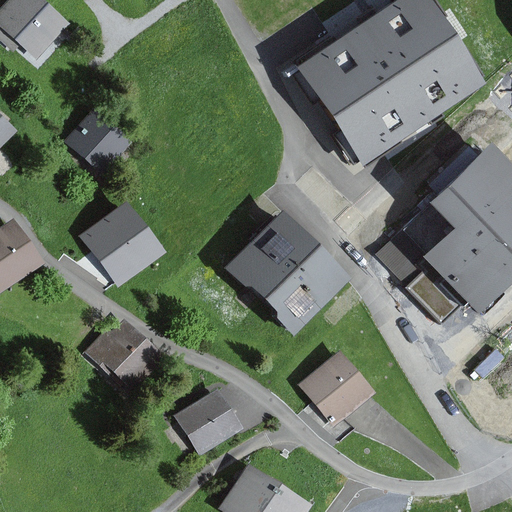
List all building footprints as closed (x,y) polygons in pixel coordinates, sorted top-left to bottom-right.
[(34,0),(12,0),(0,13),(0,34),(29,62),(63,27),(34,0)] [(480,94),(416,0),(399,0),(287,77),(356,178),(480,94)] [(92,115),(62,148),(98,181),(129,147),(92,115)] [(0,150),(13,137),(0,124),(0,150)] [(511,165),(491,144),(371,258),(397,284),(411,270),(452,312),(466,299),(483,315),(511,284),(511,165)] [(160,250),(127,207),(90,235),(123,278),(160,250)] [(343,289),(277,224),(220,281),(265,325),(286,346),(343,289)] [(12,229),(0,237),(0,294),(39,268),(12,229)] [(115,322),(84,354),(129,398),(160,366),(115,322)] [(339,356),(302,388),(334,425),(371,394),(339,356)] [(214,398),(178,422),(200,455),(236,431),(214,398)] [(303,511),(305,509),(244,471),(218,511),(303,511)]
